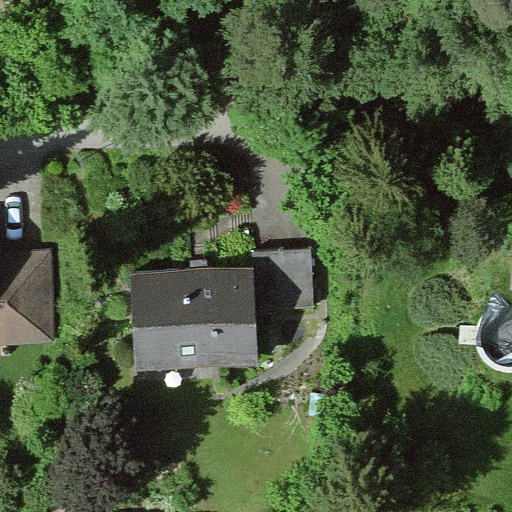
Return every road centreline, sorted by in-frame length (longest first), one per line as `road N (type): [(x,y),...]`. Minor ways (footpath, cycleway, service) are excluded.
road 1 (residential): [(511,77),(393,89),(290,117),(0,133)]
road 2 (track): [(511,23),(426,57),(393,89)]
